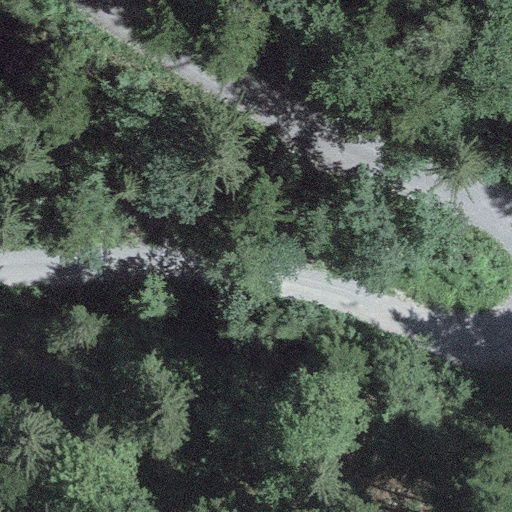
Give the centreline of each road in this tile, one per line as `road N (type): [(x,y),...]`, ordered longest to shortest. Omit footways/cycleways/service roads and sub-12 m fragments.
road 1 (track): [(511,329),(464,337),(336,291),(213,269),(0,267)]
road 2 (track): [(101,0),(168,43),(330,119),(511,219)]
